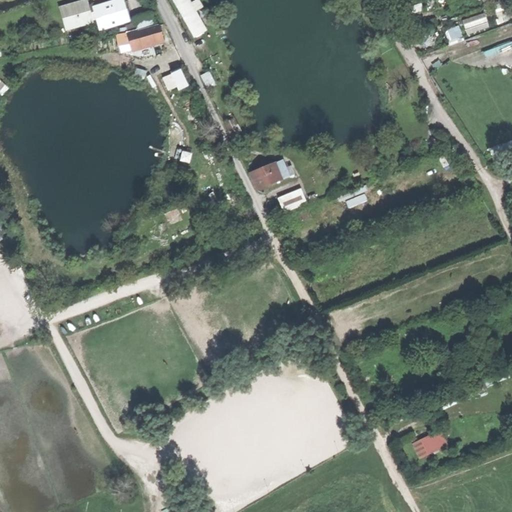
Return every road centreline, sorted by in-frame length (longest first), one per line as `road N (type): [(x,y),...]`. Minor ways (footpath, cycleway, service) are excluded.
road 1 (track): [(406,493),(158,0)]
road 2 (track): [(511,222),(378,0)]
road 3 (track): [(274,235),(48,320)]
road 4 (track): [(48,320),(108,437),(124,447),(148,492),(134,511)]
